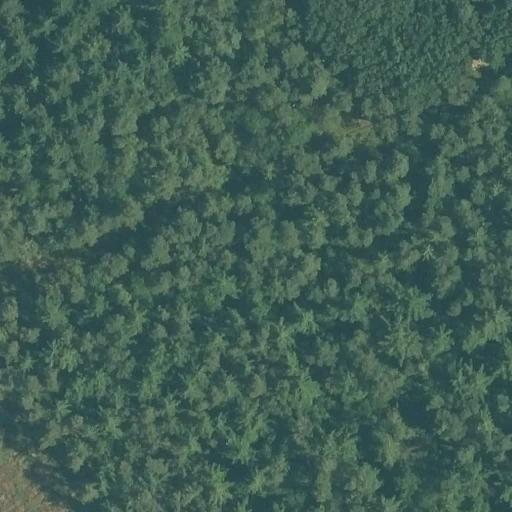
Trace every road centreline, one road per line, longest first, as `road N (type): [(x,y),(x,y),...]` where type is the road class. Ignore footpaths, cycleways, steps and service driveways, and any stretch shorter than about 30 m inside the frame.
road 1 (track): [(0,292),(511,54)]
road 2 (track): [(93,511),(0,368)]
road 3 (track): [(271,0),(367,124)]
